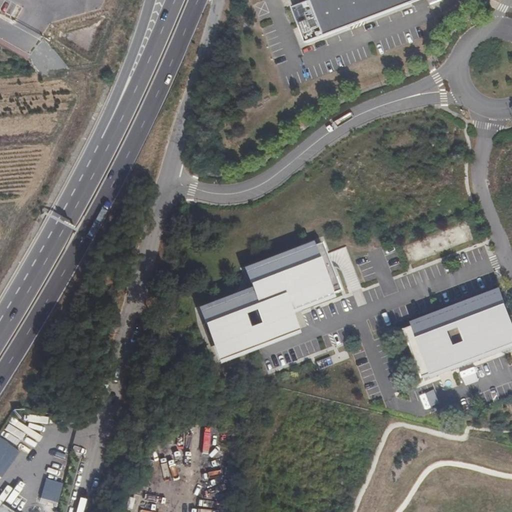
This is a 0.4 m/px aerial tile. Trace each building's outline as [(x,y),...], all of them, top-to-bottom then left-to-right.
[(310,0),(312,4),(293,11),(307,48),(433,0),(310,0)] [(342,291),(323,242),(248,270),(255,288),(201,308),(222,363),(302,332),(295,313),(338,297),(336,293),(342,291)] [(511,352),(511,319),(501,295),(404,331),(423,384),(511,352)] [(0,476),(1,477),(14,457),(0,447),(0,476)] [(63,483),(46,478),(41,498),(58,502),(63,483)] [(0,493),(0,503),(10,489),(6,486),(0,493)]
